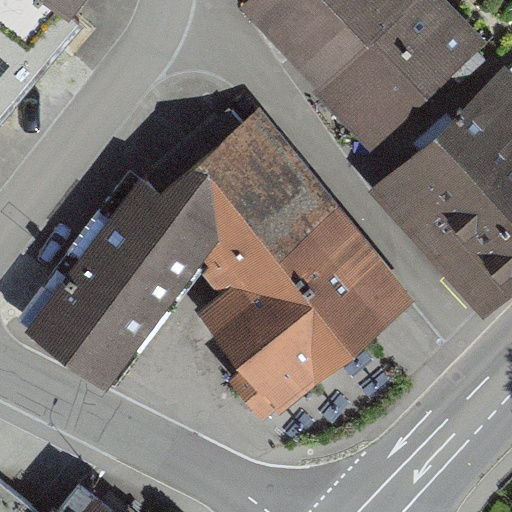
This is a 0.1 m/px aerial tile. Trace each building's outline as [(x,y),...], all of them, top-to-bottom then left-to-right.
[(47,0),(0,0),(0,127),(82,28),(70,18),(47,0)] [(83,0),(47,0),(70,18),(83,0)] [(244,0),(237,7),(317,90),(374,36),(411,0),(244,0)] [(450,0),(411,0),(374,36),(432,97),(490,42),(450,0)] [(374,36),(317,90),(314,93),(373,154),(432,97),(374,36)] [(511,291),(511,68),(509,65),(373,190),(487,314),(511,291)] [(416,300),(261,107),(160,190),(200,266),(221,295),(199,312),(242,371),(231,379),(264,420),(277,409),(281,414),(416,300)] [(160,190),(132,170),(19,318),(30,326),(27,330),(111,391),(200,266),(160,190)] [(112,511),(76,483),(52,511),(44,511),(0,476),(0,511),(112,511)]
